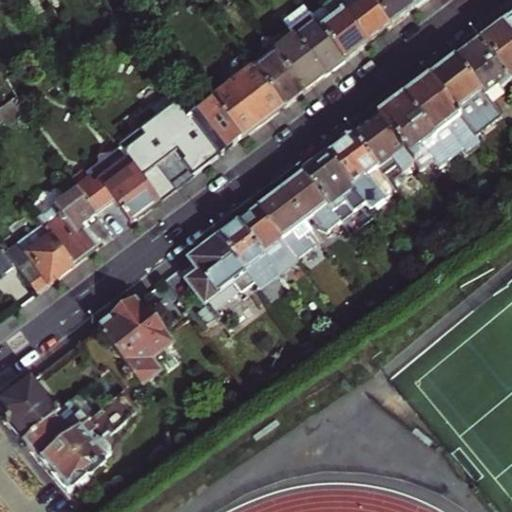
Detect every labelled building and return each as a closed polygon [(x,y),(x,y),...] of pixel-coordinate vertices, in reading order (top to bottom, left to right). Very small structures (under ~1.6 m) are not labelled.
[(317,29),(342,62),(352,54),(364,44),(340,14),(330,0),(320,8),(329,20),(317,29)] [(379,34),(387,27),(366,0),(358,0),(340,14),(364,44),(376,36),(379,34)] [(410,10),(402,0),(366,0),(387,27),(397,19),(410,10)] [(420,2),(422,0),(402,0),(410,10),(420,2)] [(329,20),(320,8),(308,18),(317,29),(329,20)] [(511,13),(500,23),(511,37),(511,13)] [(305,14),(286,29),(323,76),(333,68),(342,62),(317,29),(308,18),(305,14)] [(487,33),(476,41),(507,82),(511,78),(511,37),(500,23),(487,33)] [(274,56),(302,92),(314,82),(323,76),(286,29),(266,45),(274,56)] [(464,50),(453,59),(486,103),(510,86),(507,82),(476,41),(464,50)] [(293,99),(302,92),(274,56),(254,71),(282,107),(290,101),(293,99)] [(208,89),(206,96),(208,97),(249,65),(244,58),(236,59),(229,63),(226,69),(226,75),(220,75),(219,80),(208,89)] [(439,69),(426,80),(471,139),(498,119),(493,112),(486,103),(453,59),(439,69)] [(208,97),(211,102),(240,139),(258,125),(282,107),(254,71),(249,65),(208,97)] [(471,139),(426,80),(413,89),(399,100),(447,161),(473,141),(471,139)] [(511,97),(511,88),(510,86),(486,103),(493,112),(511,97)] [(180,106),(189,119),(211,102),(208,97),(206,96),(202,90),(180,106)] [(190,177),(218,156),(189,119),(180,106),(168,91),(131,120),(139,130),(115,148),(125,160),(158,202),(173,190),(155,166),(172,154),(175,158),(178,163),(179,162),(190,177)] [(447,161),(399,100),(388,108),(375,118),(407,159),(421,149),(430,161),(437,169),(447,161)] [(240,139),(211,102),(189,119),(218,156),(228,148),(240,139)] [(407,159),(375,118),(364,126),(351,136),(380,174),(392,165),(399,175),(411,165),(407,159)] [(380,174),(351,136),(339,145),(326,155),(364,204),(369,212),(382,202),(379,198),(391,188),(380,174)] [(411,165),(416,171),(430,161),(421,149),(407,159),(411,165)] [(364,204),(326,155),(313,165),(301,174),(339,223),(364,204)] [(75,189),(94,214),(110,202),(128,224),(130,223),(158,202),(125,160),(95,182),(91,177),(75,189)] [(339,223),(301,174),(291,181),(278,192),(302,223),(312,215),(317,222),(326,233),(339,223)] [(379,198),(382,202),(394,193),(391,188),(379,198)] [(94,251),(96,249),(79,226),(94,214),(75,189),(50,207),(58,218),(41,231),(48,239),(70,269),(94,251)] [(302,223),(278,192),(267,200),(256,208),(295,259),(317,242),(308,230),(302,223)] [(295,259),(256,208),(246,216),(235,224),(276,278),(277,278),(298,262),(295,259)] [(302,223),(308,230),(317,222),(312,215),(302,223)] [(276,278),(235,224),(226,231),(215,239),(253,289),(256,294),(276,278)] [(51,284),(70,269),(48,239),(13,266),(35,295),(51,284)] [(186,282),(214,319),(253,289),(215,239),(198,252),(186,261),(196,275),(186,282)] [(0,277),(11,268),(0,254),(0,277)] [(136,308),(132,302),(95,331),(120,364),(137,385),(157,370),(151,363),(155,360),(152,355),(167,343),(143,311),(140,314),(136,308)] [(120,364),(95,331),(76,346),(101,379),(120,364)] [(23,446),(58,416),(54,412),(53,413),(27,383),(14,393),(0,403),(0,418),(12,432),(23,446)] [(80,397),(68,407),(81,423),(94,413),(80,397)] [(116,401),(97,417),(40,466),(55,485),(66,498),(103,465),(89,448),(107,433),(115,435),(121,430),(121,421),(127,415),(116,401)] [(68,407),(58,416),(23,446),(33,458),(40,466),(97,417),(94,413),(81,423),(68,407)]
